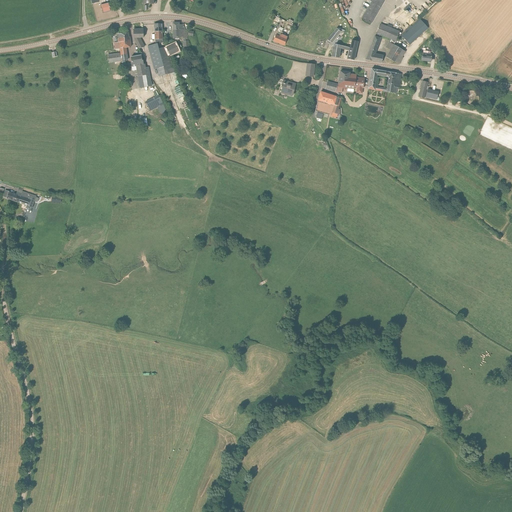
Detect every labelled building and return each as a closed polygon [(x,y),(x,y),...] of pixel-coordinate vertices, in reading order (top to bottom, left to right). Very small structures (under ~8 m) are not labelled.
[(109,3),(115,1),(114,0),(91,0),(93,9),(101,7),(101,10),(102,9),(103,13),(103,12),(106,11),(106,12),(107,12),(107,11),(111,10),(109,3)] [(372,0),(361,19),(370,25),(384,0),(372,0)] [(402,34),(411,44),(429,26),(421,17),(402,34)] [(394,45),(394,44),(396,41),(396,42),(400,31),(381,24),(376,34),(375,36),(366,60),(381,63),(382,58),(383,55),(381,55),(382,53),(378,52),(377,54),(376,54),(381,38),(380,38),(381,36),(391,39),(389,42),(386,47),(390,50),(394,45)] [(281,34),(283,30),(279,28),(274,41),(284,45),(287,37),(281,34)] [(334,39),(341,31),(337,28),(330,36),(327,40),(331,43),(334,39)] [(144,38),(143,34),(143,29),(133,30),(133,38),(139,48),(144,47),(140,38),(144,38)] [(186,37),(186,31),(186,29),(173,30),(173,38),(178,38),(180,38),(180,37),(184,37),(185,41),(183,41),(184,47),(189,47),(188,41),(187,41),(186,37)] [(126,38),(126,37),(127,36),(128,36),(128,37),(129,37),(129,33),(125,33),(118,34),(119,38),(117,39),(118,42),(114,43),(115,49),(120,49),(120,45),(121,45),(121,42),(123,42),(122,38),(126,38)] [(120,49),(120,53),(120,55),(127,54),(126,48),(131,47),(130,37),(129,37),(126,38),(122,38),(123,42),(121,42),(121,45),(120,45),(120,49)] [(176,72),(170,56),(166,47),(159,49),(157,44),(164,43),(162,39),(155,39),(156,44),(148,46),(154,70),(157,69),(159,77),(176,72)] [(354,55),(356,49),(357,42),(351,40),(351,44),(347,43),(346,47),(344,47),(344,49),(348,49),(348,47),(349,48),(346,59),(354,60),(354,55)] [(166,47),(170,56),(178,52),(175,44),(175,43),(167,47),(166,47)] [(342,46),(341,45),(335,44),(334,46),(333,46),(333,47),(331,57),(339,58),(340,48),(344,49),(344,47),(342,46)] [(404,53),(405,51),(394,45),(390,50),(389,53),(386,57),(394,62),(398,64),(402,58),(402,57),(404,53)] [(435,54),(440,51),(436,46),(432,50),(435,54)] [(431,57),(432,54),(423,52),(422,56),(421,60),(431,62),(431,57)] [(128,60),(127,54),(120,55),(120,53),(108,54),(109,63),(128,60)] [(132,67),(136,66),(143,64),(143,61),(142,61),(141,55),(131,57),(132,67)] [(314,64),(307,63),(306,71),(313,72),(314,64)] [(145,64),(143,64),(136,66),(140,88),(152,86),(148,67),(145,68),(145,64)] [(348,83),(349,75),(350,73),(340,71),(339,82),(348,83)] [(401,74),(396,73),(390,72),(389,77),(388,83),(394,84),(393,87),(397,87),(397,88),(399,88),(401,74)] [(376,83),(377,75),(370,74),(369,82),(376,83)] [(363,89),(364,84),(364,79),(356,78),(356,76),(349,75),(348,83),(339,82),(338,85),(337,84),(335,91),(337,92),(342,93),(343,89),(347,89),(347,88),(354,89),(354,88),(357,88),(356,93),(362,94),(363,89)] [(287,81),(284,81),(283,83),(282,83),(282,85),(281,88),(282,88),(280,93),(292,97),(294,92),(295,87),(287,85),(288,83),(288,82),(287,82),(287,81)] [(418,97),(424,98),(428,82),(422,81),(418,97)] [(335,91),(337,84),(327,82),(326,89),(335,91)] [(375,87),(376,83),(369,82),(368,89),(382,92),(383,88),(375,87)] [(396,94),(397,88),(397,87),(393,87),(394,84),(388,83),(387,88),(383,88),(382,92),(396,94)] [(436,101),(437,97),(438,92),(428,90),(425,99),(436,101)] [(328,94),(325,93),(320,92),(318,100),(325,102),(328,94)] [(339,98),(337,97),(328,94),(325,102),(334,105),(332,116),(337,117),(338,115),(340,115),(340,110),(339,110),(339,106),(341,98),(339,98)] [(145,102),(150,111),(164,105),(159,95),(145,102)] [(19,202),(22,193),(18,191),(17,194),(6,190),(6,192),(4,197),(12,200),(18,202),(19,202)] [(19,202),(28,206),(28,207),(32,208),(33,204),(36,196),(22,191),(22,193),(19,202)]
